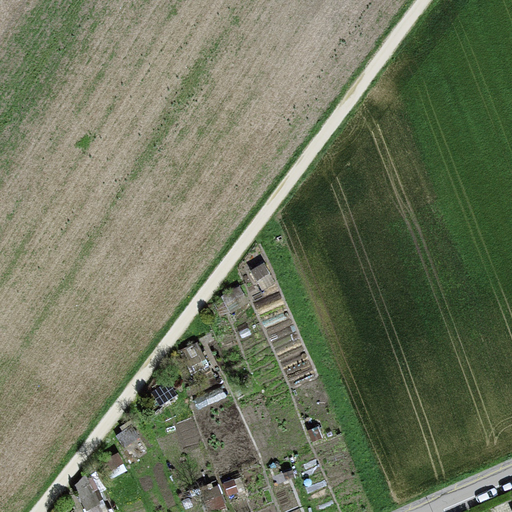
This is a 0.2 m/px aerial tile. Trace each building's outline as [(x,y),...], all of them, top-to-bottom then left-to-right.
[(229,312),(249,301),(240,283),(220,294),(229,312)] [(196,371),(210,365),(198,340),(179,349),(187,367),(193,365),(196,371)] [(163,378),(151,385),(153,389),(151,390),(159,405),(174,398),(163,378)] [(124,446),(141,434),(132,422),(116,434),(124,446)] [(128,469),(119,450),(105,458),(115,476),(128,469)] [(114,511),(111,506),(108,507),(90,472),(71,481),(84,506),(82,507),(84,511),(114,511)]
